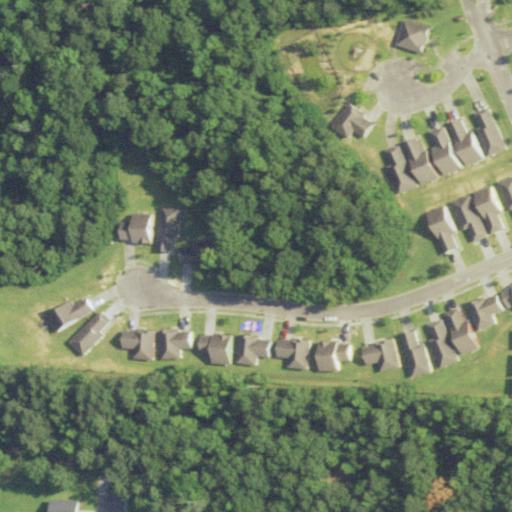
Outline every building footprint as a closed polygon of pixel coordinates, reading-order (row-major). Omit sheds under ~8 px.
[(431,28),(422,54),(397,45),(407,19),(431,28)] [(375,124),(365,138),(355,131),(350,138),(334,126),(352,103),(367,114),(365,117),(375,124)] [(474,129),(486,157),(504,149),(487,108),(473,114),(479,127),(474,129)] [(446,125),(464,166),(482,158),(470,131),(465,133),(459,119),(446,125)] [(442,126),(460,167),(442,175),(431,148),(435,146),(429,132),(442,126)] [(438,176),(420,184),(403,144),(415,139),(421,151),(427,149),(438,176)] [(399,145),(416,186),(397,194),(385,166),(390,164),(385,151),(399,145)] [(496,183),(511,175),(511,209),(508,210),(496,183)] [(471,193),(489,234),(502,228),(496,215),(502,213),(490,185),(471,193)] [(449,203),(461,230),(466,228),(471,241),(485,236),(468,195),(449,203)] [(425,213),(442,254),(455,248),(450,235),(455,233),(443,205),(425,213)] [(169,206),(163,250),(177,252),(179,238),(184,238),(188,209),(169,206)] [(127,223),(127,240),(138,240),(138,243),(158,244),(159,214),(140,214),(140,223),(127,223)] [(187,246),(184,263),(197,265),(196,268),(216,271),(220,241),(201,238),(199,248),(187,246)] [(511,288),(502,293),(508,308),(511,306),(511,288)] [(468,304),(479,331),(497,324),(494,315),(504,310),(497,295),(487,299),(486,297),(468,304)] [(51,317),(61,333),(100,310),(93,298),(80,306),(77,301),(51,317)] [(445,314),(462,355),(479,348),(468,321),(465,322),(459,308),(445,314)] [(74,342),(87,356),(109,335),(106,331),(116,321),(107,311),(74,342)] [(443,319),(459,361),(441,368),(430,341),(435,339),(429,325),(443,319)] [(127,330),(125,347),(138,348),(137,358),(156,360),(159,330),(140,328),(140,332),(127,330)] [(163,330),(165,359),(185,358),(185,349),(196,349),(195,332),(183,332),(183,329),(163,330)] [(401,334),(413,377),(432,372),(425,343),(420,344),(416,330),(401,334)] [(203,336),(202,353),(215,354),(214,364),(233,365),(236,336),(217,334),(217,337),(203,336)] [(244,334),(240,363),(259,366),(261,356),(273,357),(275,341),(263,339),(264,336),(244,334)] [(395,338),(401,368),(382,372),(380,363),(367,366),(364,349),(377,346),(376,342),(395,338)] [(281,340),(279,357),(292,358),(291,368),(310,369),(313,340),(294,339),(294,341),(281,340)] [(321,342),(320,371),(340,371),(341,361),(352,362),(353,345),(341,344),(341,342),(321,342)]
